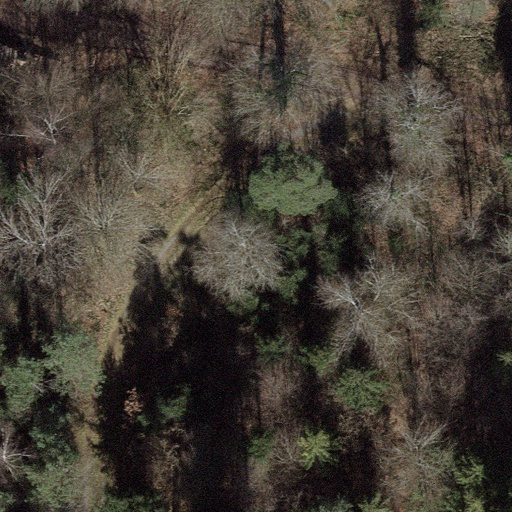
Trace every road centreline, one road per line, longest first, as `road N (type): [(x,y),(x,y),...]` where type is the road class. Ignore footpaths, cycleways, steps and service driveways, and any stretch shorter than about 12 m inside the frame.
road 1 (track): [(511,110),(364,81),(171,243),(91,421),(99,511)]
road 2 (track): [(36,0),(364,81)]
